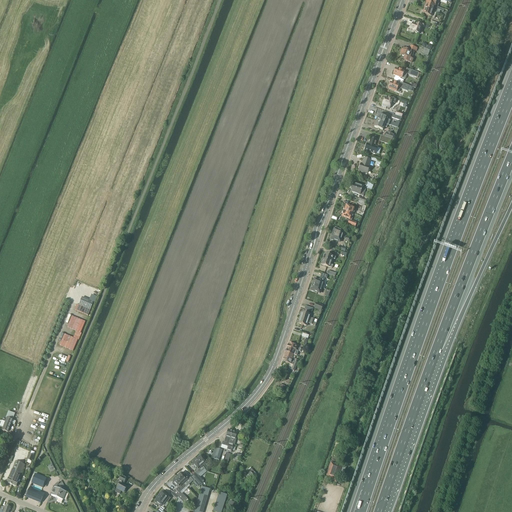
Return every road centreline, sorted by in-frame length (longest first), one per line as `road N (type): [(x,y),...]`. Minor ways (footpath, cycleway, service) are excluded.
road 1 (secondary): [(137,511),(163,475),(257,393),(272,367),(402,0)]
road 2 (motorway): [(507,101),(360,511)]
road 3 (motorway): [(431,370),(511,155)]
road 4 (motorway): [(431,370),(511,204)]
road 5 (motorway): [(379,511),(431,370)]
